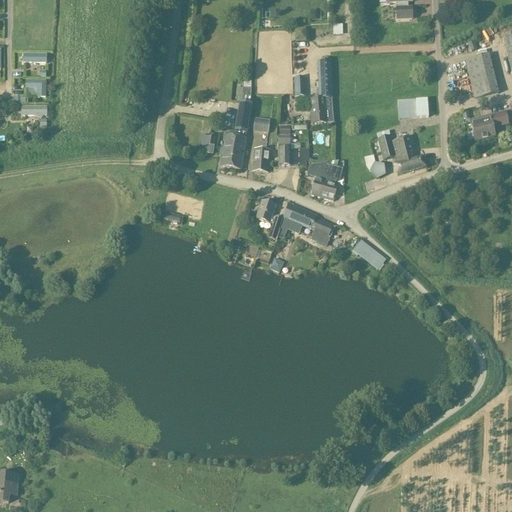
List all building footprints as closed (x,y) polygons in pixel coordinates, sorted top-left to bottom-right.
[(386,0),(387,4),(402,3),(403,8),(395,9),(396,22),(413,21),(412,8),(406,8),(406,3),(411,3),(410,0),(386,0)] [(229,23),(228,32),(240,33),(241,24),(229,23)] [(342,36),(342,25),(333,25),(333,36),(342,36)] [(308,31),(291,31),(291,44),(309,43),(308,31)] [(511,76),(511,35),(502,38),(511,77),(511,76)] [(477,51),(477,50),(473,43),(467,45),(471,53),(477,51)] [(46,65),(47,56),(23,55),(23,65),(46,65)] [(464,62),(474,101),(499,94),(489,56),(464,62)] [(331,63),(317,63),(317,82),(311,83),(311,93),(318,93),(318,101),(309,102),(311,126),(333,124),(332,115),(331,100),(332,100),(331,63)] [(250,106),(251,90),(251,68),(246,68),(246,79),(244,79),(244,90),(242,89),(241,104),(239,104),(234,133),(235,133),(234,139),(225,137),(223,150),(220,149),(219,157),(222,157),(220,167),(240,171),(245,141),(246,135),(247,135),(248,129),(250,120),(252,106),(250,106)] [(293,79),(295,98),(305,97),(305,79),(293,79)] [(25,82),(25,90),(37,91),(37,99),(46,99),(46,82),(25,82)] [(397,102),(398,121),(428,118),(428,107),(427,107),(427,101),(416,102),(416,100),(397,102)] [(46,108),(21,108),(21,118),(46,118),(46,108)] [(372,116),(375,129),(387,126),(384,112),(372,116)] [(475,143),(495,138),(492,128),(508,124),(505,114),(489,118),(490,121),(483,123),(482,119),(470,122),(475,143)] [(270,122),(255,120),(253,130),(253,133),(268,135),(270,122)] [(377,136),(378,141),(390,138),(389,133),(377,136)] [(214,135),(209,134),(208,137),(200,136),(199,146),(205,146),(204,154),(213,155),(214,147),(213,147),(215,138),(213,138),(214,135)] [(278,167),(290,167),(290,146),(289,146),(289,137),(278,138),(278,150),(277,150),(278,167)] [(378,141),(377,142),(382,162),(394,159),(397,167),(394,168),(397,177),(425,169),(422,160),(417,161),(411,138),(392,144),(390,138),(378,141)] [(254,151),(252,173),(268,174),(270,153),(254,151)] [(299,152),(299,167),(306,166),(306,163),(309,163),(309,151),(299,152)] [(370,180),(385,177),(382,164),(375,166),(373,156),(364,158),(370,180)] [(327,166),(328,163),(309,167),(308,175),(316,176),(315,180),(311,196),(319,199),(324,185),(327,167),(327,166)] [(343,171),(335,169),(327,166),(327,167),(324,185),(319,199),(333,203),(339,186),(335,185),(336,181),(340,182),(340,181),(343,171)] [(269,225),(273,226),(269,239),(276,242),(279,232),(282,220),(275,217),(275,219),(272,218),(275,207),(262,203),(256,220),(269,225)] [(300,234),(303,227),(310,230),(309,231),(313,233),(310,241),(323,247),(332,227),(315,219),(315,217),(290,206),(284,219),(279,233),(285,235),(288,228),(300,234)] [(353,251),(378,271),(384,262),(385,261),(361,241),(353,251)] [(269,271),(279,275),(284,263),(274,259),(269,271)] [(12,476),(0,474),(0,503),(8,505),(9,496),(17,497),(18,481),(11,480),(12,476)]
